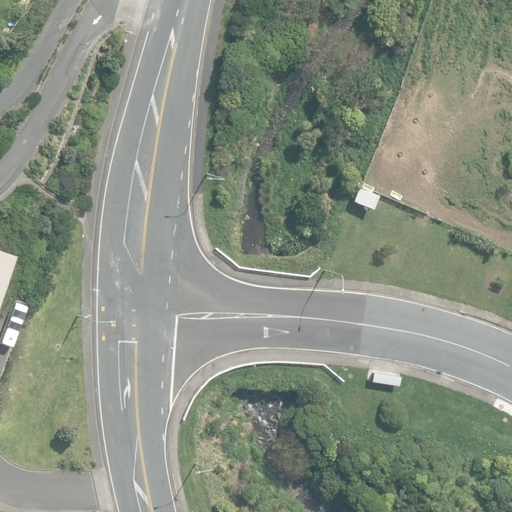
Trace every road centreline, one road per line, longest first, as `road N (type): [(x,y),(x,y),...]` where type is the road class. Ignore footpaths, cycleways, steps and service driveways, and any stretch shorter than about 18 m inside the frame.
road 1 (tertiary): [(511,366),(405,328),(131,292)]
road 2 (tertiary): [(175,0),(133,209),(131,292)]
road 3 (tertiary): [(131,292),(148,511)]
road 4 (residential): [(0,182),(103,0)]
road 5 (residential): [(70,0),(33,68),(0,101)]
